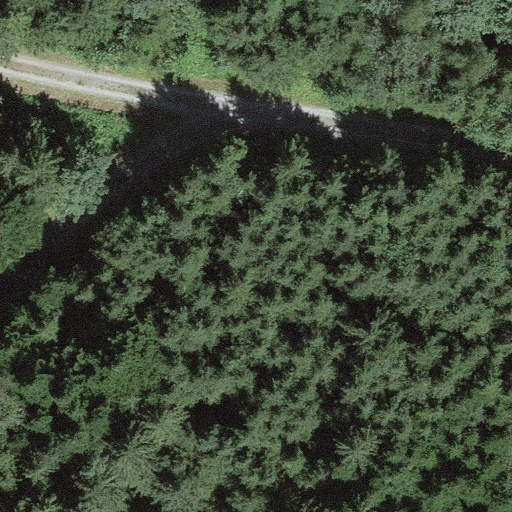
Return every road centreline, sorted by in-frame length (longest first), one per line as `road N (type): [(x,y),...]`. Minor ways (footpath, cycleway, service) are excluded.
road 1 (track): [(0,63),(203,105),(511,151)]
road 2 (track): [(0,275),(203,105)]
